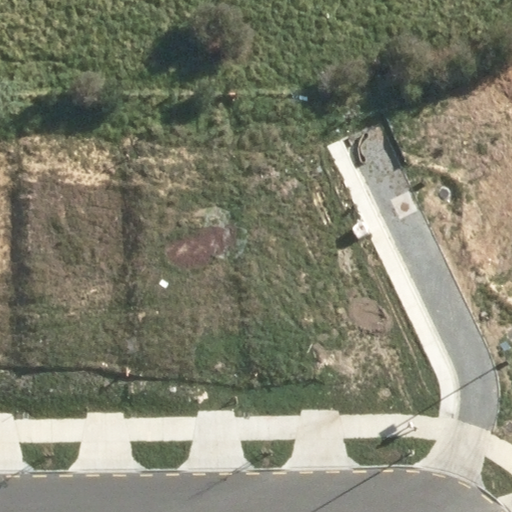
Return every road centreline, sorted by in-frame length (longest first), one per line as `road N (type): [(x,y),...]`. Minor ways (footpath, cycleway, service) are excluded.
road 1 (residential): [(450,511),(469,388),(360,153)]
road 2 (residential): [(374,511),(0,508)]
